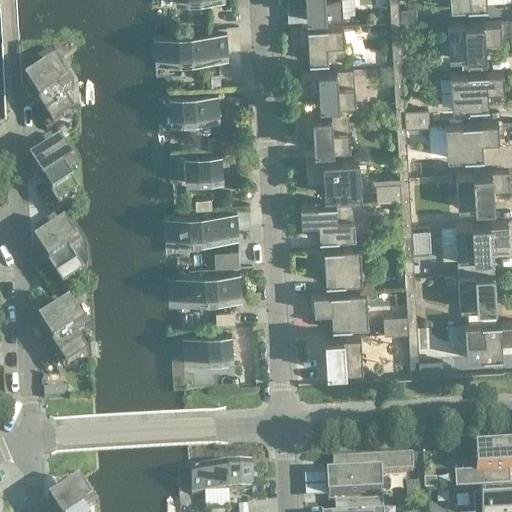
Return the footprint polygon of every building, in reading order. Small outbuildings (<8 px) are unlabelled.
[(288,0),(289,1),(306,0),(306,15),(306,16),(326,15),(342,14),(341,0),(288,0)] [(400,24),(398,0),(389,1),(391,25),(400,24)] [(450,0),(451,8),(467,7),(487,6),(487,5),(486,5),(486,0),(450,0)] [(416,6),(399,7),(400,24),(417,23),(416,6)] [(501,22),(500,21),(447,24),(447,25),(449,58),(466,57),(485,56),(485,55),(484,40),(501,39),(500,22),(501,22)] [(343,24),(290,27),(290,28),(291,45),(308,44),(309,60),(309,61),(328,60),(328,59),(345,59),(343,26),(343,24)] [(401,47),(400,24),(391,25),(392,48),(401,47)] [(227,33),(165,37),(154,37),(155,64),(229,60),(227,33)] [(402,71),(401,47),(392,48),(393,71),(402,71)] [(23,84),(38,107),(52,128),(74,114),(60,92),(74,83),(51,49),(36,59),(44,71),(23,84)] [(485,62),(462,63),(462,71),(486,70),(485,62)] [(354,68),(300,71),(300,72),(301,72),(302,89),(319,88),(319,103),(319,105),(339,104),(339,103),(355,102),(354,70),(354,68)] [(404,94),(402,71),(393,71),(395,95),(404,94)] [(503,72),(503,71),(450,74),(450,75),(452,108),(469,107),(488,106),(488,105),(487,90),(504,89),(503,72)] [(221,72),(207,73),(207,87),(221,86),(221,72)] [(170,124),(220,121),(218,94),(169,97),(170,124)] [(405,109),(404,94),(395,95),(396,118),(405,118),(405,109)] [(428,108),(405,109),(405,118),(405,125),(429,124),(428,108)] [(348,113),(295,116),(295,117),(296,134),(313,133),(314,148),(314,149),(333,148),(350,147),(348,114),(348,113)] [(406,141),(405,125),(405,118),(396,118),(397,142),(406,141)] [(498,122),(498,121),(445,124),(445,125),(447,158),(464,157),(464,158),(483,157),(483,155),(482,140),(499,139),(498,122)] [(50,135),(30,148),(35,156),(55,143),(50,135)] [(221,135),(208,136),(208,147),(222,146),(221,135)] [(408,165),(406,141),(397,142),(398,165),(408,165)] [(28,165),(42,187),(57,209),(79,195),(65,173),(78,164),(64,142),(28,165)] [(186,183),(223,181),(222,154),(184,156),(186,183)] [(359,157),(305,160),(305,161),(306,161),(307,178),(324,177),(325,192),(324,192),(324,193),(344,192),(360,191),(358,158),(359,158),(359,157)] [(409,188),(408,165),(398,165),(399,182),(400,189),(409,188)] [(509,172),(509,171),(473,173),(456,174),(456,175),(458,208),(475,207),(494,206),(494,205),(493,190),(510,189),(509,172)] [(400,189),(399,182),(375,183),(376,199),(400,198),(400,189)] [(410,212),(409,188),(400,189),(400,198),(401,212),(410,212)] [(211,197),(195,198),(195,207),(211,207),(211,197)] [(353,202),(300,205),(300,206),(301,223),(318,222),(319,237),(319,238),(338,237),(355,236),(353,203),(353,202)] [(412,235),(410,212),(401,212),(402,236),(412,235)] [(237,213),(175,217),(164,217),(165,244),(239,240),(237,213)] [(54,216),(34,229),(39,237),(59,224),(54,216)] [(455,225),(440,226),(442,259),(473,257),(493,256),(493,255),(492,255),(492,240),(509,239),(508,222),(508,221),(491,222),(472,223),(455,224),(455,225)] [(32,246),(47,268),(62,290),(84,275),(69,253),(83,244),(68,222),(32,246)] [(429,229),(412,230),(413,250),(430,249),(429,229)] [(413,259),(412,235),(402,236),(404,259),(413,259)] [(360,246),(306,249),(306,250),(307,250),(308,267),(325,266),(325,281),(325,282),(345,281),(361,280),(359,247),(360,247),(360,246)] [(238,250),(230,251),(230,265),(239,265),(238,250)] [(493,257),(457,259),(458,273),(494,271),(493,257)] [(414,282),(413,259),(404,259),(405,283),(414,282)] [(494,273),(494,272),(457,274),(457,275),(458,275),(459,308),(476,307),(496,306),(496,305),(495,305),(493,273),(494,273)] [(241,273),(179,277),(181,304),(242,300),(241,273)] [(416,306),(414,282),(405,283),(406,306),(416,306)] [(366,290),(313,293),(313,294),(314,311),(331,310),(332,325),(332,327),(351,325),(368,324),(366,291),(366,290)] [(59,295),(39,308),(44,316),(64,303),(59,295)] [(37,325),(51,347),(65,369),(88,355),(74,333),(87,324),(73,302),(37,325)] [(417,329),(416,306),(406,306),(407,315),(408,330),(417,329)] [(234,311),(215,311),(216,326),(235,325),(234,311)] [(408,330),(407,315),(383,317),(384,333),(408,331),(408,330)] [(511,320),(464,323),(464,325),(465,325),(466,358),(483,357),(503,356),(502,355),(501,340),(511,338),(511,320)] [(418,353),(417,329),(408,330),(408,331),(409,353),(418,353)] [(184,363),(233,360),(232,334),(182,336),(184,363)] [(361,335),(324,337),(324,338),(325,338),(326,370),(327,384),(345,383),(344,370),(346,370),(362,369),(360,336),(361,336),(361,335)] [(419,360),(418,353),(409,353),(410,378),(420,377),(420,376),(419,360)] [(443,359),(419,360),(420,376),(444,375),(443,359)] [(67,388),(43,389),(44,398),(68,397),(67,388)] [(511,472),(511,449),(474,452),(476,472),(454,474),(455,490),(510,487),(509,473),(511,472)] [(413,472),(412,455),(332,460),(333,474),(325,475),(327,498),(382,495),(381,474),(413,472)] [(240,465),(190,468),(191,495),(203,494),(204,510),(228,509),(227,493),(253,491),(251,465),(240,465)] [(435,478),(424,478),(424,488),(436,487),(435,478)] [(47,503),(52,511),(84,511),(97,502),(83,480),(47,503)] [(511,511),(511,494),(504,495),(473,496),(473,511),(511,511)] [(382,511),(382,501),(334,504),(334,511),(382,511)]
